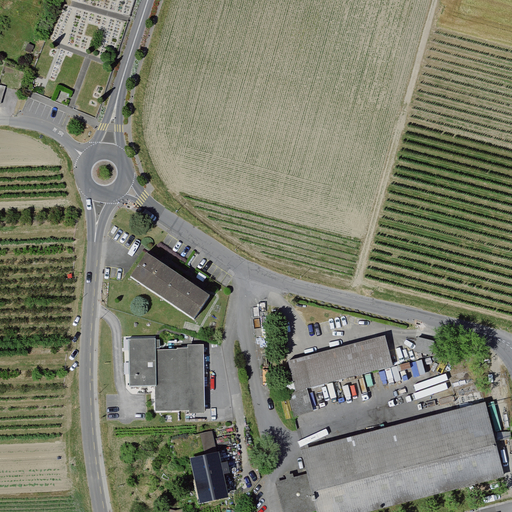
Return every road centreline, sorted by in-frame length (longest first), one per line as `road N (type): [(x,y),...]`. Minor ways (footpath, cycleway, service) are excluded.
road 1 (residential): [(123,183),(240,272),(511,346)]
road 2 (unclassified): [(102,511),(88,399),(103,193)]
road 3 (unclassified): [(104,151),(147,0)]
